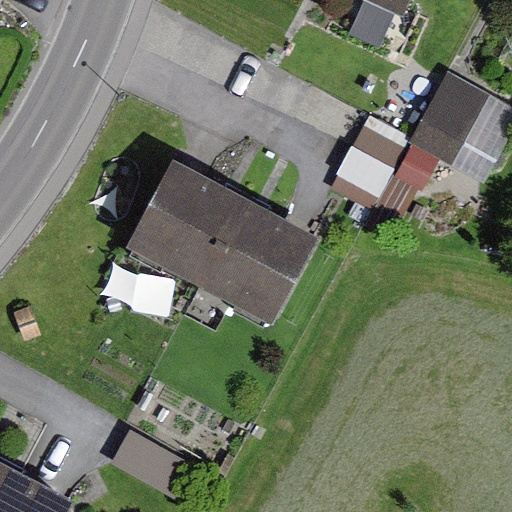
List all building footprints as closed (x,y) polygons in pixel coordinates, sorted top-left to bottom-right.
[(508,95),(458,68),(418,143),(468,170),(508,95)] [(373,99),(342,164),(384,184),(415,119),(373,99)] [(331,214),(200,151),(153,247),(284,310),(331,214)] [(169,478),(182,452),(132,427),(119,452),(169,478)] [(76,511),(89,487),(0,439),(0,511),(76,511)]
